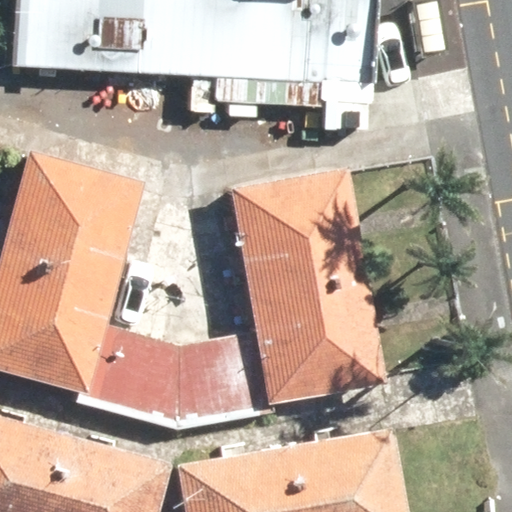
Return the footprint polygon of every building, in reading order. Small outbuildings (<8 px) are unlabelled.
[(0,0),(0,61),(348,78),(352,0),(0,0)] [(0,213),(0,370),(75,391),(132,181),(17,150),(0,213)] [(257,402),(375,380),(336,166),(217,188),(257,402)] [(75,402),(164,425),(251,411),(237,331),(167,344),(96,325),(75,402)] [(146,511),(160,461),(0,416),(0,511),(146,511)] [(174,511),(394,511),(380,426),(166,463),(174,511)]
